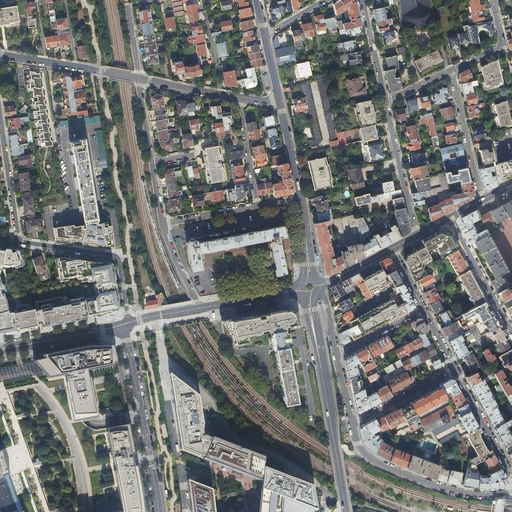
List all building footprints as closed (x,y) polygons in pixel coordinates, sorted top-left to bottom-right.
[(171,0),(174,11),(175,16),(184,14),(182,3),(181,0),(171,0)] [(232,1),(232,0),(225,0),(220,1),(222,10),(231,8),(230,2),(233,2),(232,1)] [(285,2),(284,0),(283,0),(279,1),(277,2),(278,6),(279,11),(284,10),(283,8),(285,8),(286,9),(287,10),(287,11),(291,11),(291,10),(289,1),(285,2)] [(290,0),(293,13),(298,10),(297,6),(298,6),(297,2),(298,1),(297,0),(290,0)] [(338,0),(333,3),(336,15),(339,13),(340,13),(344,10),(344,9),(347,9),(347,10),(348,16),(348,17),(349,17),(349,19),(350,22),(338,25),(339,30),(359,25),(361,25),(355,0),(338,0)] [(400,0),(400,2),(401,4),(400,4),(400,5),(401,5),(402,10),(400,10),(401,10),(402,10),(403,15),(401,15),(401,16),(402,16),(403,20),(402,21),(401,21),(401,23),(421,30),(435,15),(434,14),(433,14),(433,13),(432,14),(431,9),(432,9),(432,8),(430,8),(429,4),(430,3),(428,3),(427,0),(400,0)] [(469,0),(468,0),(472,14),(475,13),(475,12),(481,10),(484,9),(484,6),(480,7),(478,0),(469,0)] [(48,6),(50,18),(55,18),(53,1),(52,1),(46,2),(46,6),(48,6)] [(27,19),(28,27),(36,26),(36,21),(36,18),(32,18),(32,14),(31,14),(30,8),(35,7),(34,2),(25,3),(27,19)] [(186,5),(188,14),(198,12),(196,4),(186,5)] [(280,18),(279,11),(278,6),(270,8),(271,14),(270,15),(271,21),(276,20),(276,19),(280,18)] [(251,15),(250,7),(239,9),(240,17),(239,17),(240,20),(252,18),(251,15)] [(387,19),(384,7),(382,7),(373,9),(376,21),(378,21),(387,19)] [(141,12),(143,23),(151,21),(150,10),(141,12)] [(475,13),(472,14),(471,14),(473,21),(484,19),(482,14),(481,10),(475,12),(475,13)] [(174,17),(175,16),(174,11),(166,13),(168,28),(175,26),(174,17)] [(191,21),(191,24),(198,23),(197,20),(199,20),(198,12),(188,14),(189,21),(191,21)] [(324,19),(323,14),(314,16),(316,24),(315,24),(317,31),(326,29),(326,28),(324,19)] [(220,22),(222,30),(229,29),(231,29),(232,28),(230,20),(233,20),(233,22),(236,21),(236,19),(235,15),(228,16),(229,20),(220,22)] [(333,17),(324,19),(326,28),(329,27),(330,29),(332,29),(332,26),(335,25),(333,17)] [(57,26),(57,30),(58,32),(60,32),(59,30),(68,28),(66,18),(56,19),(56,20),(57,26)] [(391,23),(390,18),(387,19),(378,21),(379,26),(380,31),(387,29),(386,24),(391,23)] [(253,27),(252,19),(241,22),(243,30),(247,29),(247,28),(253,27)] [(151,21),(143,23),(144,35),(154,34),(151,21)] [(489,34),(495,33),(493,21),(480,23),(468,26),(471,41),(471,42),(478,41),(476,33),(477,33),(477,32),(478,31),(478,30),(477,29),(477,27),(478,27),(479,28),(480,28),(481,28),(482,27),(482,26),(484,26),(485,28),(486,28),(486,29),(487,30),(488,30),(489,34)] [(193,35),(202,34),(200,23),(198,23),(191,24),(192,27),(191,27),(193,35)] [(299,28),(299,29),(301,39),(302,41),(303,40),(303,41),(306,40),(305,37),(314,35),(311,23),(302,25),(302,27),(299,28)] [(359,25),(339,30),(340,32),(344,31),(343,30),(345,30),(346,33),(349,32),(350,35),(356,34),(356,33),(361,32),(359,25)] [(468,26),(467,25),(463,26),(464,32),(458,34),(460,43),(471,41),(468,26)] [(299,29),(291,31),(291,32),(294,45),(302,43),(302,41),(301,39),(299,29)] [(222,66),(220,56),(227,55),(224,40),(217,41),(216,37),(223,35),(222,30),(211,33),(218,66),(222,66)] [(253,34),(252,30),(242,32),(245,47),(247,47),(253,45),(251,40),(254,39),(253,34)] [(395,32),(394,30),(393,30),(384,32),(387,44),(395,43),(394,39),(398,38),(396,32),(395,32)] [(60,32),(58,32),(58,35),(60,46),(71,44),(69,33),(60,34),(60,32)] [(51,33),(44,34),(47,48),(53,47),(52,36),(51,33)] [(154,34),(144,35),(146,45),(155,44),(154,34)] [(203,42),(205,41),(205,38),(203,38),(202,34),(193,35),(189,36),(190,44),(194,43),(195,43),(202,42),(203,42)] [(277,50),(280,64),(295,61),(294,54),(296,54),(295,49),(293,49),(292,46),(280,49),(277,34),(275,35),(273,41),(275,50),(277,50)] [(450,50),(460,48),(457,34),(453,35),(452,36),(447,37),(450,50)] [(52,36),(53,47),(60,46),(58,35),(52,36)] [(342,42),(337,43),(339,50),(344,49),(346,49),(349,48),(350,48),(351,53),(355,52),(354,46),(354,42),(353,39),(349,40),(342,42)] [(203,44),(203,42),(202,42),(195,43),(197,55),(198,59),(198,64),(199,65),(202,64),(201,59),(206,58),(204,44),(203,44)] [(77,44),(79,58),(86,57),(84,46),(83,46),(83,43),(77,44)] [(148,55),(157,53),(155,44),(146,45),(148,55)] [(247,47),(248,54),(259,51),(257,44),(253,45),(247,47)] [(401,54),(405,53),(404,47),(396,48),(398,55),(401,54)] [(414,60),(419,71),(443,60),(437,49),(414,60)] [(259,51),(248,54),(250,60),(261,58),(259,51)] [(355,52),(351,53),(347,54),(350,64),(361,61),(358,51),(355,52)] [(159,57),(158,53),(157,53),(148,55),(147,55),(148,64),(158,62),(157,58),(159,57)] [(397,68),(398,68),(397,61),(401,60),(400,58),(401,58),(401,54),(398,55),(386,58),(388,70),(395,68),(397,68)] [(254,67),(258,66),(262,65),(261,58),(250,60),(251,68),(254,67)] [(180,74),(185,73),(183,65),(182,61),(182,59),(181,60),(181,61),(172,63),(174,74),(180,73),(180,74)] [(308,61),(296,64),(299,77),(311,74),(308,61)] [(487,65),(486,65),(484,65),(484,66),(481,67),(485,85),(489,85),(489,86),(499,84),(498,82),(502,82),(497,61),(491,62),(491,63),(487,64),(487,65)] [(185,78),(202,75),(202,70),(199,65),(198,64),(195,64),(195,66),(188,67),(188,66),(185,66),(185,65),(183,65),(185,73),(185,78)] [(247,78),(255,76),(254,67),(251,68),(246,69),(243,69),(245,76),(247,76),(247,78)] [(392,91),(401,87),(399,77),(394,78),(394,74),(395,71),(395,68),(388,70),(385,71),(389,90),(392,91)] [(460,84),(467,82),(467,81),(468,80),(467,78),(471,76),(468,69),(460,72),(460,73),(459,74),(459,75),(459,76),(460,84)] [(71,78),(71,74),(62,72),(61,74),(60,74),(60,77),(62,79),(63,84),(64,89),(62,91),(63,95),(64,98),(66,100),(66,104),(67,109),(66,111),(66,115),(68,115),(77,114),(76,105),(73,90),(71,78)] [(226,86),(237,86),(236,80),(234,72),(224,74),(226,86)] [(45,147),(53,146),(52,139),(50,139),(50,137),(52,137),(51,130),(49,130),(49,128),(50,128),(49,121),(47,121),(47,119),(49,118),(48,113),(46,114),(45,109),(46,108),(46,104),(44,104),(43,100),(45,99),(44,95),(42,96),(41,87),(43,87),(42,78),(40,79),(40,74),(31,75),(31,80),(33,80),(35,87),(32,87),(34,97),(37,97),(38,101),(35,101),(35,106),(39,105),(39,110),(36,111),(37,115),(40,114),(41,119),(38,120),(38,124),(41,124),(42,128),(39,129),(40,133),(43,133),(44,138),(41,138),(42,142),(44,142),(45,147)] [(81,76),(71,78),(73,90),(82,89),(80,81),(81,81),(81,76)] [(236,80),(237,86),(244,85),(243,84),(245,83),(245,85),(246,88),(253,86),(255,85),(256,83),(256,81),(255,76),(247,78),(236,80)] [(362,88),(359,76),(347,79),(351,96),(366,92),(365,87),(362,88)] [(330,142),(331,146),(339,145),(324,79),(317,80),(323,110),(331,141),(330,142)] [(462,89),(463,94),(470,93),(473,92),(471,86),(477,85),(476,80),(467,82),(460,84),(461,89),(462,89)] [(309,82),(301,84),(302,91),(303,97),(292,99),(295,114),(297,114),(301,113),(306,112),(304,103),(307,102),(315,139),(309,140),(310,147),(318,145),(322,139),(309,82)] [(435,105),(447,102),(445,93),(449,93),(447,86),(437,88),(438,91),(432,93),(435,105)] [(76,105),(80,104),(80,102),(85,101),(83,89),(82,89),(73,90),(76,105)] [(466,95),(468,104),(476,103),(474,92),(473,92),(470,93),(471,94),(466,95)] [(164,108),(165,108),(162,96),(156,94),(152,98),(154,110),(164,108)] [(416,99),(418,109),(426,107),(426,110),(431,109),(428,96),(419,98),(420,98),(416,99)] [(416,99),(416,98),(406,101),(408,111),(418,109),(416,99)] [(186,103),(185,101),(181,101),(181,100),(177,101),(179,115),(188,113),(186,103)] [(360,119),(362,127),(365,127),(375,124),(374,120),(375,120),(371,105),(369,100),(357,103),(358,107),(356,107),(359,120),(360,119)] [(500,104),(495,105),(500,126),(505,125),(505,126),(505,125),(505,126),(511,125),(506,101),(500,103),(500,104)] [(188,116),(193,115),(192,111),(196,110),(194,102),(186,103),(188,113),(188,116)] [(77,115),(87,114),(86,105),(81,106),(80,104),(76,105),(77,114),(77,115)] [(221,113),(220,104),(211,106),(213,115),(217,114),(218,118),(222,117),(221,113)] [(477,104),(467,106),(469,117),(478,114),(478,112),(479,111),(477,104)] [(16,114),(15,108),(13,108),(13,105),(5,106),(6,116),(16,114)] [(450,106),(440,109),(442,117),(444,116),(445,120),(453,118),(450,106)] [(164,108),(154,110),(155,120),(165,119),(166,118),(164,108)] [(401,120),(401,123),(407,122),(405,115),(404,108),(400,109),(399,108),(396,109),(396,110),(395,110),(398,121),(401,120)] [(223,122),(225,134),(229,134),(228,124),(231,123),(231,122),(231,121),(232,121),(232,119),(231,118),(230,118),(230,117),(231,117),(230,111),(221,113),(222,117),(223,122)] [(262,128),(262,130),(266,129),(272,128),(271,124),(275,123),(273,114),(263,117),(265,125),(261,126),(262,128)] [(101,122),(100,115),(64,120),(65,127),(101,122)] [(424,118),(420,119),(421,124),(428,122),(430,131),(435,130),(435,126),(434,123),(432,116),(424,118)] [(19,117),(11,118),(12,128),(20,127),(19,117)] [(190,123),(191,133),(191,134),(195,133),(195,130),(199,129),(197,118),(189,120),(190,123)] [(165,119),(155,120),(157,130),(166,129),(165,119)] [(246,122),(247,131),(250,130),(256,129),(255,121),(246,122)] [(217,136),(225,135),(225,134),(223,122),(214,123),(216,132),(217,136)] [(454,129),(452,122),(445,124),(447,135),(454,133),(453,130),(454,129)] [(359,128),(362,140),(362,141),(363,141),(367,140),(377,138),(375,128),(376,128),(375,124),(365,127),(362,127),(359,128)] [(410,139),(410,142),(417,140),(417,139),(418,139),(415,125),(406,127),(407,131),(406,131),(408,136),(408,135),(409,139),(410,139)] [(269,137),(278,135),(276,127),(272,128),(266,129),(268,137),(269,137)] [(472,133),(474,138),(485,135),(483,127),(474,129),(473,130),(472,130),(472,131),(472,132),(473,132),(472,133)] [(157,130),(159,141),(169,139),(167,129),(166,129),(157,130)] [(256,129),(250,130),(251,138),(260,137),(258,129),(256,129)] [(102,130),(95,131),(100,160),(107,159),(102,130)] [(185,146),(193,144),(193,140),(191,134),(191,133),(183,135),(185,146)] [(455,141),(454,133),(447,135),(444,135),(446,143),(450,142),(450,146),(457,144),(456,141),(455,141)] [(8,135),(10,146),(18,144),(17,134),(8,135)] [(279,140),(278,135),(269,137),(271,146),(274,146),(280,145),(279,140)] [(72,143),(84,222),(83,222),(84,223),(84,222),(95,221),(97,220),(96,220),(84,141),(84,140),(83,140),(83,139),(81,139),(81,141),(71,142),(71,143),(72,143)] [(169,139),(159,141),(160,145),(165,149),(173,148),(172,139),(169,139)] [(368,145),(367,140),(363,141),(364,145),(365,152),(367,151),(369,161),(385,158),(383,152),(382,148),(381,142),(368,145)] [(410,142),(408,142),(410,150),(420,147),(418,140),(417,140),(410,142)] [(464,157),(461,143),(457,144),(450,146),(440,148),(440,152),(443,162),(464,157)] [(18,144),(10,146),(11,155),(20,154),(20,152),(23,151),(22,144),(18,144)] [(205,148),(211,183),(224,180),(218,145),(205,148)] [(255,155),(264,153),(262,145),(252,147),(254,155),(255,155)] [(274,165),(284,163),(283,157),(282,157),(281,149),(274,151),(275,154),(272,155),(274,165)] [(497,185),(502,182),(501,177),(498,164),(494,165),(494,161),(492,162),(491,159),(493,158),(491,152),(487,153),(486,149),(480,150),(482,160),(483,168),(493,166),(494,171),(495,176),(497,185)] [(229,159),(236,158),(244,157),(243,150),(228,152),(229,159)] [(266,162),(264,153),(255,155),(256,160),(257,164),(266,162)] [(30,154),(18,156),(19,164),(26,163),(27,167),(32,166),(30,154)] [(411,156),(413,166),(423,163),(421,154),(411,156)] [(324,158),(330,186),(332,186),(325,157),(324,158)] [(455,170),(467,167),(464,157),(443,162),(445,172),(449,171),(455,170)] [(234,172),(242,171),(241,166),(242,166),(241,162),(234,163),(234,162),(236,162),(236,158),(229,159),(230,164),(233,164),(234,172)] [(316,189),(330,186),(324,158),(310,161),(316,189)] [(511,159),(508,160),(508,161),(507,162),(507,161),(498,163),(498,164),(501,177),(511,174),(511,159)] [(314,190),(316,189),(310,161),(308,161),(314,190)] [(281,174),(281,178),(291,176),(287,162),(284,163),(274,165),(272,165),(269,166),(268,166),(269,171),(272,170),(272,169),(277,168),(278,170),(277,171),(278,173),(278,174),(280,174),(281,174)] [(426,169),(425,164),(411,168),(413,180),(415,179),(427,176),(427,174),(428,173),(427,169),(426,169)] [(197,177),(199,177),(197,165),(187,166),(189,177),(195,176),(196,177),(197,177)] [(487,191),(497,185),(495,176),(491,176),(490,172),(494,171),(493,166),(483,168),(479,169),(483,189),(487,191)] [(359,167),(348,170),(350,177),(349,177),(352,189),(364,186),(359,167)] [(470,181),(467,167),(455,170),(456,171),(457,171),(457,174),(456,174),(450,175),(449,171),(445,172),(447,182),(458,180),(459,180),(460,183),(470,181)] [(165,177),(174,175),(175,175),(173,168),(169,168),(168,170),(166,168),(164,171),(166,172),(164,173),(165,177)] [(234,185),(240,184),(240,181),(237,181),(237,180),(244,179),(243,175),(242,171),(234,172),(232,172),(232,174),(232,176),(233,182),(234,185)] [(18,174),(19,181),(29,180),(28,172),(18,174)] [(445,172),(438,174),(441,187),(448,185),(447,182),(445,172)] [(165,177),(167,188),(176,186),(174,175),(165,177)] [(291,176),(281,178),(282,183),(276,184),(276,183),(271,184),(273,191),(274,196),(292,193),(294,190),(291,176)] [(429,181),(427,176),(415,179),(418,192),(421,191),(424,190),(430,189),(429,184),(430,183),(430,181),(429,181)] [(266,193),(264,183),(263,178),(260,179),(261,184),(257,184),(258,194),(266,193)] [(29,180),(19,181),(21,190),(30,188),(29,180)] [(474,194),(471,180),(470,181),(460,183),(462,190),(460,191),(460,193),(458,193),(457,192),(454,193),(454,194),(450,195),(451,198),(453,209),(464,203),(472,198),(474,194)] [(373,189),(374,195),(393,191),(391,181),(382,183),(383,187),(373,189)] [(271,184),(271,182),(264,183),(266,193),(273,191),(271,184)] [(246,195),(251,194),(249,183),(242,184),(240,184),(234,185),(234,188),(235,188),(237,197),(242,196),(242,195),(246,194),(246,195)] [(449,191),(448,185),(441,187),(435,188),(436,194),(449,191)] [(167,188),(169,199),(178,197),(176,186),(167,188)] [(229,200),(236,199),(234,188),(227,189),(226,189),(229,200)] [(436,195),(436,194),(435,188),(430,189),(424,190),(425,197),(436,195)] [(402,193),(401,189),(393,191),(374,195),(369,196),(369,193),(354,197),(356,206),(371,202),(388,198),(389,196),(402,193)] [(223,199),(222,190),(212,191),(213,196),(210,196),(209,197),(210,200),(211,200),(214,200),(223,199)] [(23,205),(32,204),(31,191),(22,193),(22,197),(23,205)] [(414,202),(414,205),(424,203),(421,191),(418,192),(412,193),(414,202)] [(193,205),(204,204),(203,199),(202,195),(192,197),(193,205)] [(322,195),(314,197),(317,210),(327,208),(325,200),(323,200),(322,195)] [(178,197),(169,199),(170,206),(174,209),(181,208),(179,197),(178,197)] [(405,208),(402,197),(393,199),(395,210),(405,208)] [(448,211),(453,209),(451,198),(444,199),(444,200),(438,202),(439,204),(441,215),(448,211)] [(24,214),(26,214),(34,213),(32,204),(23,205),(24,214)] [(436,217),(441,215),(439,204),(432,206),(428,208),(430,221),(436,217)] [(500,222),(511,216),(511,215),(504,204),(493,210),(498,219),(500,222)] [(330,208),(316,211),(319,222),(329,220),(330,220),(332,219),(332,217),(338,215),(337,210),(331,212),(330,208)] [(405,208),(395,210),(394,210),(397,226),(396,227),(401,236),(403,235),(405,234),(406,233),(408,232),(408,230),(409,229),(409,227),(408,224),(408,221),(405,208)] [(460,223),(465,233),(485,222),(484,220),(478,223),(479,224),(475,226),(473,223),(483,218),(482,216),(478,209),(462,218),(460,223)] [(484,220),(485,222),(486,225),(498,219),(493,210),(482,216),(483,218),(484,220)] [(359,233),(356,219),(355,214),(347,216),(351,235),(359,233)] [(27,232),(43,229),(41,218),(35,219),(34,216),(28,217),(29,220),(25,221),(27,232)] [(363,218),(362,217),(356,219),(359,233),(360,240),(361,242),(366,240),(365,237),(371,234),(363,218)] [(379,248),(401,236),(396,227),(394,224),(389,226),(392,231),(389,233),(389,232),(389,231),(388,231),(381,235),(381,236),(382,237),(380,238),(377,233),(377,231),(370,217),(363,218),(371,234),(373,237),(379,248)] [(346,246),(340,218),(333,219),(334,223),(339,248),(341,254),(343,267),(364,256),(362,246),(361,243),(346,246)] [(319,222),(314,223),(317,237),(320,253),(332,250),(331,245),(330,245),(329,243),(330,243),(329,238),(330,236),(330,234),(328,234),(327,229),(326,229),(325,226),(326,225),(327,224),(330,223),(329,220),(319,222)] [(96,223),(95,221),(84,222),(85,224),(74,226),(74,224),(53,227),(55,238),(59,237),(59,238),(76,241),(76,239),(82,240),(82,242),(106,245),(111,243),(107,223),(103,223),(103,222),(96,223)] [(473,243),(490,234),(491,233),(488,228),(478,233),(477,231),(481,228),(480,227),(483,226),(484,227),(487,225),(486,225),(485,222),(465,233),(467,236),(471,244),(473,243)] [(199,253),(270,239),(277,275),(287,273),(280,237),(286,236),(284,225),(197,242),(197,240),(190,241),(189,239),(188,240),(188,241),(186,242),(192,270),(202,268),(199,253)] [(427,251),(436,246),(442,257),(446,255),(457,249),(459,248),(449,229),(444,227),(430,235),(421,240),(425,246),(427,251)] [(503,275),(511,271),(490,234),(473,243),(475,247),(477,246),(480,245),(482,248),(498,278),(503,275)] [(364,256),(379,248),(373,237),(369,239),(370,241),(362,246),(364,256)] [(407,255),(406,261),(412,273),(416,281),(421,279),(426,276),(422,267),(424,263),(431,259),(430,256),(427,251),(425,246),(407,255)] [(5,250),(0,249),(0,333),(6,333),(6,335),(38,329),(37,326),(34,311),(34,310),(10,315),(3,291),(0,280),(0,267),(3,267),(5,250)] [(455,250),(446,255),(457,275),(469,269),(467,266),(469,265),(465,259),(463,259),(457,249),(455,250)] [(328,275),(343,267),(341,254),(334,258),(332,250),(320,253),(323,264),(325,273),(328,275)] [(32,260),(37,274),(45,271),(40,257),(32,260)] [(381,261),(379,262),(383,269),(386,267),(387,268),(389,272),(395,269),(392,261),(390,259),(387,258),(381,261)] [(112,266),(77,261),(73,262),(72,261),(64,259),(68,279),(81,276),(82,282),(95,280),(98,296),(84,298),(84,300),(88,319),(111,315),(110,312),(116,311),(114,305),(118,304),(112,266)] [(432,260),(431,259),(424,263),(422,267),(426,276),(428,275),(424,267),(425,264),(432,260)] [(363,282),(370,295),(381,290),(388,285),(384,277),(386,276),(385,274),(383,269),(362,280),(363,282)] [(385,274),(386,276),(389,280),(390,279),(393,284),(392,285),(393,287),(403,282),(399,275),(395,269),(389,272),(385,274)] [(470,269),(457,276),(461,282),(460,283),(462,286),(463,285),(469,297),(468,297),(469,300),(470,299),(474,306),(486,300),(482,292),(474,278),(470,269)] [(362,300),(363,301),(371,296),(370,295),(363,282),(362,280),(359,273),(357,274),(349,278),(352,285),(359,281),(360,283),(359,284),(358,285),(365,298),(362,300)] [(426,276),(421,279),(424,285),(426,285),(428,290),(434,287),(435,286),(432,281),(433,281),(430,274),(428,275),(426,276)] [(504,277),(503,275),(498,278),(492,281),(495,285),(496,284),(498,288),(497,289),(498,293),(510,287),(508,285),(510,284),(509,282),(511,281),(510,279),(508,280),(506,277),(504,277)] [(347,292),(354,288),(352,285),(349,278),(341,282),(347,292)] [(406,302),(401,304),(405,312),(412,308),(414,304),(408,293),(403,282),(393,287),(393,288),(396,294),(398,294),(397,292),(400,290),(400,292),(399,293),(403,300),(404,299),(406,302)] [(338,284),(331,288),(334,293),(333,293),(336,298),(343,294),(338,284)] [(511,285),(511,286),(511,285),(511,289),(511,290),(510,287),(498,293),(504,303),(511,298),(511,285)] [(428,290),(427,290),(424,292),(425,295),(430,304),(438,300),(440,298),(434,287),(428,290)] [(145,301),(147,309),(153,307),(160,306),(159,294),(155,295),(156,300),(145,301)] [(447,306),(442,297),(440,298),(438,300),(430,304),(434,312),(441,309),(443,312),(449,309),(447,306)] [(349,298),(339,303),(341,307),(343,310),(352,305),(349,298)] [(387,301),(357,317),(357,318),(365,333),(376,327),(395,317),(401,314),(405,312),(401,304),(397,306),(393,298),(387,301)] [(41,309),(34,311),(37,326),(44,324),(45,328),(88,319),(84,300),(63,304),(62,302),(41,307),(41,309)] [(488,304),(486,300),(474,306),(461,313),(464,318),(472,314),(472,315),(473,314),(473,313),(474,312),(475,313),(476,315),(475,315),(476,316),(477,316),(478,319),(479,321),(480,322),(493,314),(494,314),(492,310),(488,312),(485,306),(488,304)] [(275,349),(288,347),(288,345),(287,342),(290,341),(289,337),(288,331),(287,329),(300,327),(298,313),(290,308),(221,321),(230,334),(232,334),(233,338),(235,338),(237,344),(250,342),(249,336),(261,333),(260,330),(267,329),(272,333),(270,335),(270,337),(269,337),(270,345),(272,345),(272,347),(273,350),(275,349)] [(453,316),(449,309),(443,312),(439,314),(443,321),(453,316)] [(365,333),(357,318),(355,319),(352,314),(350,310),(342,315),(344,319),(345,318),(347,323),(348,322),(351,327),(348,329),(350,333),(353,339),(365,333)] [(499,325),(493,314),(480,322),(479,322),(480,324),(485,322),(485,324),(484,324),(486,328),(487,327),(489,331),(499,325)] [(424,332),(428,330),(425,324),(422,320),(420,319),(420,318),(419,319),(410,323),(414,329),(416,328),(417,328),(416,329),(417,331),(419,331),(420,334),(424,332)] [(462,327),(458,319),(441,328),(442,330),(445,336),(459,328),(462,327)] [(504,330),(501,324),(499,325),(489,331),(485,333),(487,337),(492,334),(497,343),(505,339),(508,337),(504,330)] [(474,325),(472,326),(469,328),(470,329),(475,339),(479,336),(480,335),(474,325)] [(460,330),(459,328),(445,336),(448,341),(458,335),(457,332),(460,330)] [(347,329),(339,334),(341,343),(344,344),(347,342),(351,341),(349,337),(347,336),(347,335),(350,333),(348,329),(347,329)] [(457,358),(461,355),(471,350),(479,346),(475,339),(470,329),(467,331),(458,335),(448,341),(452,349),(457,358)] [(430,343),(424,332),(420,334),(417,336),(423,347),(426,345),(428,345),(430,343)] [(392,349),(394,349),(393,346),(387,335),(381,338),(376,341),(384,356),(384,357),(387,356),(384,350),(385,350),(386,351),(389,349),(388,348),(391,347),(392,349)] [(423,347),(417,336),(416,337),(417,338),(410,341),(414,349),(416,351),(417,351),(416,348),(421,345),(422,348),(423,347)] [(479,336),(475,339),(479,346),(481,350),(481,351),(487,348),(483,339),(482,340),(481,339),(479,336)] [(509,347),(505,339),(497,343),(495,343),(500,352),(509,347)] [(365,347),(373,362),(376,361),(373,356),(379,353),(382,357),(384,356),(376,341),(371,344),(365,347)] [(414,349),(410,341),(403,346),(408,355),(409,355),(408,352),(414,349)] [(408,355),(403,346),(401,342),(393,346),(394,349),(400,359),(400,360),(408,355)] [(431,343),(430,343),(428,345),(429,347),(426,349),(425,347),(427,347),(426,345),(423,347),(428,357),(436,353),(431,343)] [(49,379),(66,375),(67,382),(68,385),(67,386),(67,387),(67,388),(68,388),(74,415),(92,414),(91,384),(92,384),(92,383),(92,382),(92,381),(91,381),(91,378),(90,377),(88,371),(115,366),(114,346),(87,347),(42,356),(45,359),(34,361),(49,379)] [(285,403),(286,404),(298,402),(298,401),(297,401),(295,390),(299,389),(298,387),(298,384),(294,385),(291,365),(294,364),(294,362),(293,359),(290,359),(288,347),(275,349),(275,350),(276,353),(275,353),(276,358),(277,358),(283,395),(282,396),(283,401),(284,400),(285,403)] [(364,371),(368,369),(369,371),(373,369),(372,367),(375,365),(373,362),(365,347),(360,350),(355,353),(360,363),(364,370),(364,371)] [(428,357),(423,347),(422,348),(423,350),(417,354),(421,361),(428,357)] [(491,355),(487,348),(481,351),(484,355),(487,361),(487,362),(495,358),(492,354),(491,355)] [(511,362),(511,350),(511,349),(500,355),(503,362),(502,363),(504,367),(508,365),(511,362)] [(474,356),(471,350),(461,355),(467,364),(476,359),(484,355),(481,351),(481,350),(476,353),(476,355),(474,356)] [(347,369),(349,378),(359,373),(357,368),(359,367),(358,365),(356,365),(356,364),(360,363),(355,353),(347,357),(345,361),(347,369)] [(421,361),(417,354),(411,357),(410,356),(408,356),(409,358),(413,365),(421,361)] [(439,358),(438,355),(433,357),(430,360),(433,365),(435,369),(445,364),(443,359),(440,360),(439,358)] [(405,369),(413,365),(409,358),(401,362),(403,365),(405,369)] [(381,377),(403,365),(401,362),(400,360),(400,359),(389,365),(378,371),(381,377)] [(489,364),(487,362),(487,361),(485,362),(484,360),(480,362),(478,363),(477,361),(476,359),(467,364),(467,365),(466,366),(467,368),(468,368),(470,371),(479,366),(481,368),(489,364)] [(500,369),(493,373),(499,383),(505,395),(511,391),(511,390),(508,384),(506,382),(505,383),(504,380),(505,379),(504,377),(504,376),(500,369)] [(409,377),(406,371),(385,383),(390,393),(401,387),(412,382),(409,377)] [(471,385),(480,380),(475,371),(466,376),(469,382),(471,385)] [(351,386),(353,394),(364,388),(363,385),(361,385),(360,383),(361,382),(361,381),(360,379),(359,379),(359,377),(361,376),(359,373),(349,378),(351,386)] [(379,378),(376,373),(368,377),(370,381),(371,382),(379,378)] [(492,377),(491,374),(480,380),(471,385),(472,388),(476,395),(488,389),(485,384),(487,383),(486,382),(485,383),(484,381),(492,377)] [(451,395),(460,390),(456,384),(454,379),(450,378),(439,384),(440,386),(444,393),(449,391),(451,395)] [(213,511),(209,490),(186,482),(190,508),(189,509),(189,511),(281,511),(281,508),(282,499),(315,510),(310,484),(284,474),(262,467),(263,458),(213,440),(210,439),(210,440),(205,439),(206,437),(202,436),(195,398),(179,387),(178,388),(168,380),(172,401),(170,402),(180,453),(198,459),(198,457),(203,459),(202,460),(261,481),(258,511),(213,511)] [(386,399),(391,396),(390,393),(385,383),(384,384),(385,385),(375,391),(376,392),(381,401),(386,399)] [(505,395),(499,383),(494,385),(497,391),(499,396),(500,396),(503,401),(507,398),(505,395)] [(446,397),(444,393),(440,386),(435,389),(427,394),(419,398),(411,402),(417,414),(421,411),(432,405),(433,405),(432,404),(442,399),(443,400),(447,398),(446,397)] [(362,411),(381,401),(376,392),(366,397),(364,388),(353,394),(355,403),(356,410),(359,412),(362,411)] [(490,392),(488,389),(476,395),(480,403),(484,411),(495,405),(497,404),(490,392)] [(463,396),(460,390),(451,395),(450,395),(457,408),(458,408),(466,403),(463,396)] [(420,420),(417,414),(411,402),(399,408),(405,419),(409,426),(413,435),(420,434),(426,432),(420,420)] [(467,405),(466,403),(458,408),(460,412),(455,415),(457,417),(470,410),(467,405)] [(448,413),(453,410),(450,404),(420,420),(426,432),(432,430),(444,424),(440,417),(448,413)] [(489,419),(493,427),(504,421),(502,417),(501,415),(502,415),(501,413),(500,413),(495,405),(484,411),(489,419)] [(405,419),(399,408),(394,411),(384,416),(390,427),(390,428),(394,426),(393,425),(401,421),(401,422),(405,419)] [(463,426),(462,425),(463,424),(468,432),(478,426),(470,410),(457,417),(452,420),(444,424),(432,430),(435,436),(459,423),(462,427),(463,426)] [(448,413),(440,417),(444,424),(452,420),(448,413)] [(380,429),(382,431),(390,427),(384,416),(376,421),(380,429)] [(511,436),(511,430),(510,432),(507,426),(511,422),(511,416),(506,420),(504,421),(493,427),(497,435),(501,442),(502,442),(511,436)] [(362,439),(364,441),(374,435),(373,432),(380,429),(376,421),(375,419),(367,423),(362,425),(360,429),(362,439)] [(394,435),(413,435),(409,426),(394,435)] [(481,431),(478,426),(468,432),(466,433),(478,455),(469,460),(475,463),(481,460),(493,454),(491,450),(488,451),(485,446),(482,439),(478,433),(481,431)] [(432,430),(426,432),(420,434),(412,455),(407,467),(421,473),(425,474),(435,478),(439,467),(446,447),(444,445),(438,442),(435,436),(432,430)] [(113,459),(132,455),(128,431),(110,432),(106,432),(110,452),(112,459),(113,459)] [(444,445),(459,437),(457,432),(438,442),(444,445)] [(374,452),(381,441),(382,439),(380,437),(376,441),(374,439),(378,435),(377,434),(374,435),(364,441),(365,443),(368,446),(369,447),(370,449),(373,451),(374,452)] [(508,453),(511,450),(511,436),(502,442),(505,448),(508,453)] [(383,457),(390,460),(395,448),(381,441),(374,452),(381,456),(383,457)] [(398,464),(407,467),(412,455),(395,448),(390,460),(398,464)] [(0,477),(7,476),(10,474),(5,461),(2,451),(0,451),(0,477)] [(500,467),(493,454),(481,460),(487,473),(500,467)] [(132,455),(113,459),(114,464),(116,470),(114,470),(122,511),(120,511),(142,511),(141,505),(139,489),(137,477),(132,455)] [(475,463),(469,460),(463,485),(468,486),(471,487),(478,488),(479,475),(479,473),(475,463)] [(444,469),(439,467),(435,478),(444,480),(447,481),(450,470),(449,470),(449,468),(445,467),(444,469)] [(507,481),(500,467),(487,473),(490,476),(489,477),(488,476),(485,476),(484,475),(479,475),(478,488),(481,488),(489,488),(497,487),(506,484),(507,481)] [(462,472),(451,469),(450,470),(447,481),(460,485),(462,472)] [(0,511),(19,511),(7,476),(0,477),(0,511)]
